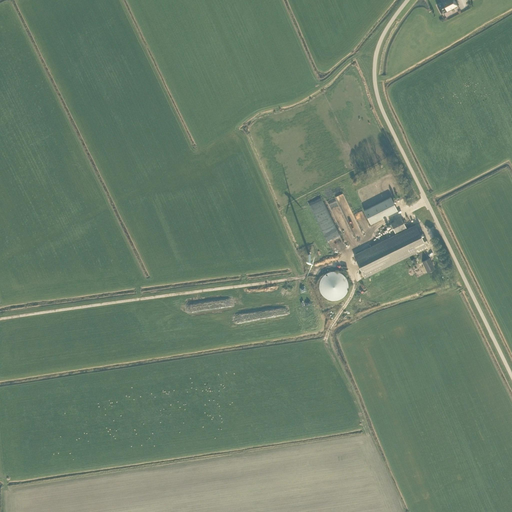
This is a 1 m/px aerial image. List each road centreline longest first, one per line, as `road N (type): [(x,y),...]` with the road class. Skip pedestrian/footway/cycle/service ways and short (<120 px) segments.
road 1 (unclassified): [(511,376),(380,106),(378,46),(408,0)]
road 2 (track): [(378,46),(235,127)]
